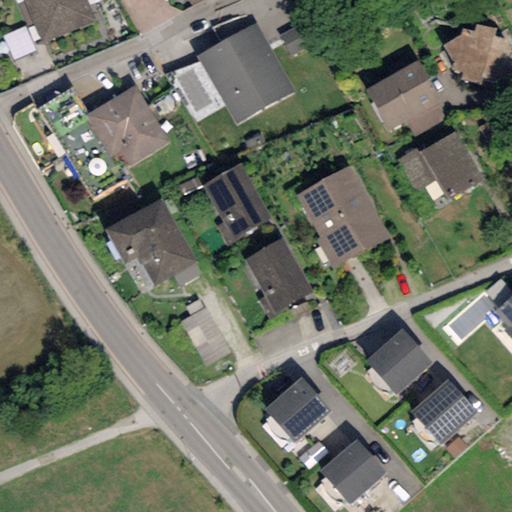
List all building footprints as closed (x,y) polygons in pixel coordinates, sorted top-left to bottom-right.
[(23,0),(42,44),(96,22),(86,0),(23,0)] [(257,24),(197,57),(235,126),(296,93),(257,24)] [(496,29),(476,25),(473,32),(462,29),(460,37),(443,45),(454,63),(451,70),(463,73),(460,80),(481,85),(483,78),(490,79),(493,71),(511,65),(511,55),(503,41),(494,37),(496,29)] [(417,62),(365,90),(388,131),(406,122),(415,138),(449,120),(417,62)] [(135,86),(87,115),(113,158),(121,154),(129,167),(170,142),(135,86)] [(483,180),(454,132),(420,152),(436,180),(448,201),(483,180)] [(414,192),(436,180),(420,152),(417,148),(395,160),(414,192)] [(241,165),(203,186),(233,239),(271,218),(241,165)] [(350,166),(296,196),(320,239),(316,241),(333,270),(391,237),(350,166)] [(196,263),(161,198),(104,230),(124,265),(137,257),(154,287),(173,276),(179,287),(201,275),(194,264),(196,263)] [(283,239),(245,261),(246,262),(275,314),(312,293),(283,239)] [(511,306),(496,320),(507,334),(501,339),(511,351),(511,306)] [(206,309),(180,322),(204,367),(230,353),(206,309)] [(431,368),(401,338),(367,372),(397,402),(431,368)] [(329,414),(298,384),(264,418),(294,448),(329,414)] [(476,420),(445,390),(411,424),(441,455),(476,420)] [(383,478),(353,447),(318,482),(349,511),(383,478)]
